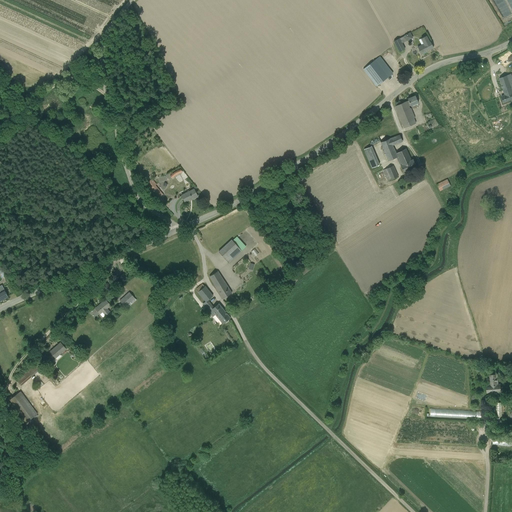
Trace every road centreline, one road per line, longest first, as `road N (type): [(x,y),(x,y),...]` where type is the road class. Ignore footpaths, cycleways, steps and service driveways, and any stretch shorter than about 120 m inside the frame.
road 1 (unclassified): [(189,225),(307,158),(420,75),(511,43)]
road 2 (unclassified): [(176,231),(133,190),(105,90),(104,40),(132,0)]
road 3 (track): [(0,479),(11,372),(100,281),(104,261)]
road 4 (track): [(412,511),(272,377),(245,340)]
road 5 (unclassified): [(0,309),(176,231)]
road 6 (track): [(451,265),(449,219),(387,99)]
road 7 (unclassified): [(245,340),(209,286),(189,225)]
